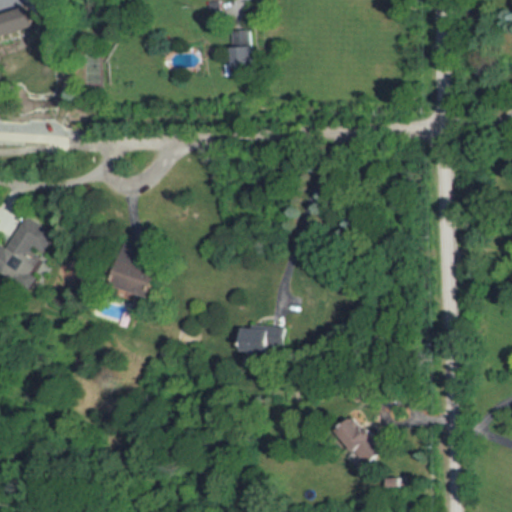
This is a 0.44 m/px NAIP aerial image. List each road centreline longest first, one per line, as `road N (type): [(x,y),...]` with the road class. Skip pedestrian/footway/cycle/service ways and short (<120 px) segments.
road 1 (residential): [(445,0),(457,511)]
road 2 (residential): [(445,127),(210,133),(138,162)]
